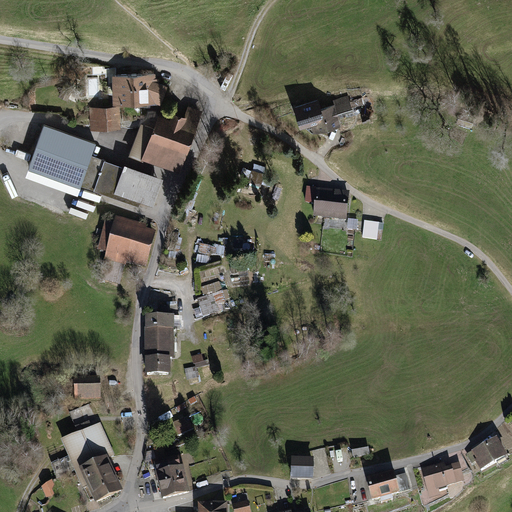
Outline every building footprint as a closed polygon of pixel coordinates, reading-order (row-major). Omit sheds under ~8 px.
[(156,72),(134,73),(135,101),(155,101),(161,103),(168,85),(158,81),(159,78),(156,77),(156,72)] [(134,73),(112,73),(113,101),(135,101),(134,73)] [(34,84),(32,110),(61,112),(63,87),(34,84)] [(319,99),(295,106),(301,127),(312,124),(314,133),(341,124),(338,113),(353,108),(349,95),(332,100),(333,104),(322,107),(319,99)] [(362,97),(353,100),(354,106),(363,104),(362,97)] [(170,116),(158,112),(152,127),(141,157),(180,172),(204,110),(185,103),(181,114),(172,111),(170,116)] [(120,105),(90,107),(91,128),(121,126),(120,105)] [(456,123),(471,127),(473,121),(458,117),(456,123)] [(141,157),(152,127),(141,122),(129,153),(141,157)] [(96,141),(44,123),(28,165),(81,184),(91,155),(96,141)] [(123,166),(91,155),(81,184),(139,205),(140,201),(154,206),(164,176),(124,162),(123,166)] [(81,184),(28,165),(25,174),(77,193),(81,184)] [(264,173),(250,169),(247,181),(261,185),(264,173)] [(316,204),(318,189),(307,188),(305,203),(316,204)] [(351,193),(318,189),(316,204),(314,218),(348,222),(351,193)] [(147,226),(116,218),(113,224),(106,253),(104,261),(126,267),(127,263),(146,268),(156,233),(146,230),(147,226)] [(358,221),(349,220),(348,230),(357,231),(358,221)] [(385,224),(365,221),(363,238),(382,241),(385,224)] [(106,253),(113,224),(105,222),(98,251),(106,253)] [(126,267),(104,261),(98,279),(121,285),(126,267)] [(220,282),(201,288),(205,298),(198,300),(203,317),(224,310),(221,303),(231,300),(227,289),(223,291),(220,282)] [(146,317),(146,331),(174,331),(174,317),(146,317)] [(146,331),(146,360),(171,359),(175,359),(174,331),(146,331)] [(202,355),(192,357),(194,365),(195,365),(204,362),(202,355)] [(171,359),(146,360),(146,376),(171,376),(171,359)] [(195,367),(185,370),(188,381),(199,378),(197,368),(210,365),(209,361),(204,362),(195,365),(195,367)] [(100,378),(73,378),(74,400),(101,400),(100,378)] [(90,403),(70,410),(76,428),(97,421),(90,403)] [(188,418),(174,424),(179,435),(193,429),(188,418)] [(80,471),(108,458),(115,455),(101,423),(61,441),(83,491),(88,489),(88,488),(80,471)] [(497,436),(465,453),(471,464),(477,461),(481,468),(507,454),(497,436)] [(368,448),(352,451),(353,459),(370,455),(368,448)] [(181,455),(167,458),(176,497),(191,494),(181,455)] [(68,458),(51,465),(57,478),(74,471),(68,458)] [(108,458),(80,471),(88,488),(116,475),(108,458)] [(162,500),(176,497),(167,458),(153,462),(162,500)] [(314,459),(292,458),(291,480),(313,481),(314,459)] [(444,461),(421,468),(429,499),(441,496),(439,487),(457,482),(451,464),(445,466),(444,461)] [(459,461),(451,464),(457,482),(465,480),(459,461)] [(394,469),(366,477),(372,498),(380,496),(381,501),(393,498),(392,493),(400,491),(396,476),(394,469)] [(406,473),(396,476),(400,491),(410,488),(406,473)] [(123,492),(116,475),(88,488),(88,489),(96,505),(123,492)] [(52,481),(41,488),(46,499),(53,498),(55,495),(52,491),(55,486),(52,481)] [(227,511),(227,500),(212,501),(211,511),(227,511)] [(250,511),(248,500),(232,504),(234,511),(250,511)] [(211,511),(212,501),(198,501),(198,511),(211,511)]
